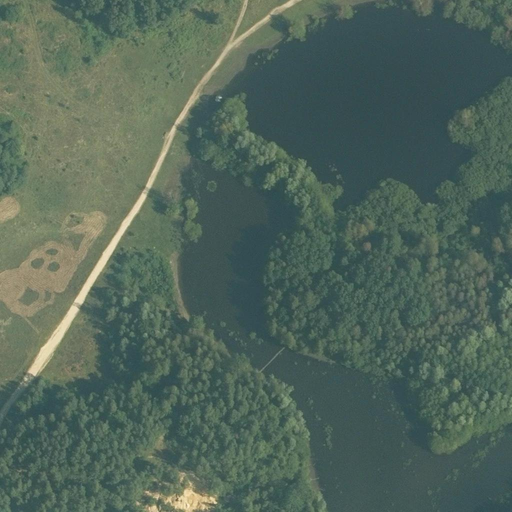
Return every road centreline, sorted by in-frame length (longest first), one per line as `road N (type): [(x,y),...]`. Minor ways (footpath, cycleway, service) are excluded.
road 1 (track): [(0,417),(141,198)]
road 2 (track): [(141,198),(223,55),(293,0)]
